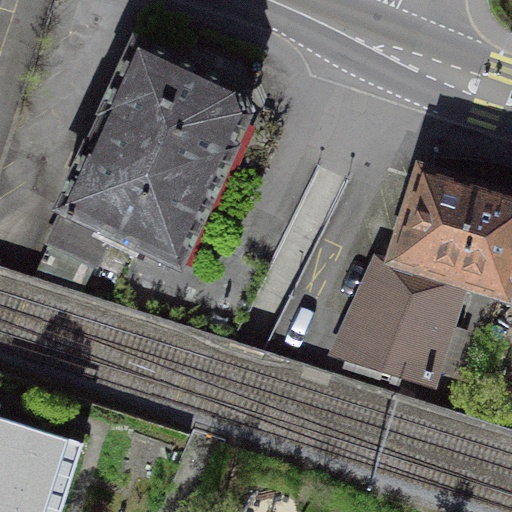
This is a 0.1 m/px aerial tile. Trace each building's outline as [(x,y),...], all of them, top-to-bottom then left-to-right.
[(86,150),(59,210),(62,212),(48,243),(96,265),(112,235),(179,266),(206,208),(233,150),(231,149),(246,118),(237,93),(136,45),(104,114),(106,115),(90,152),(86,150)] [(501,293),(511,258),(511,203),(463,188),(423,175),(393,267),(378,262),(377,266),(411,277),(415,266),(464,281),(501,293)] [(511,296),(511,258),(501,293),(511,296)] [(430,387),(464,281),(415,266),(411,277),(377,266),(367,287),(334,356),(430,387)] [(60,511),(81,446),(0,420),(0,511),(60,511)]
